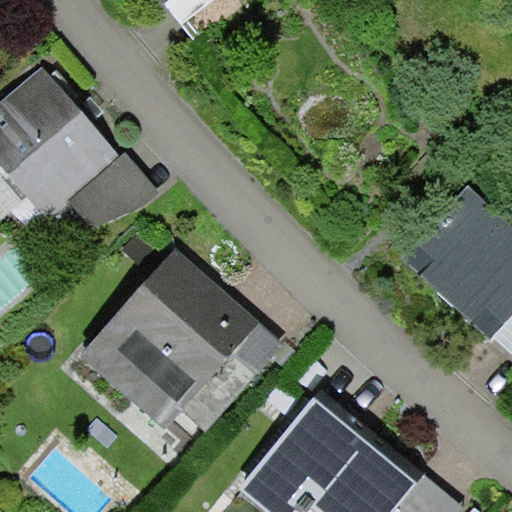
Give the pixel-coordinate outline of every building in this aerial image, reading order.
[(168,0),(164,3),(182,24),(212,0),(168,0)] [(42,67),(0,103),(0,166),(48,221),(70,202),(69,201),(120,156),(92,124),(51,78),(42,67)] [(51,78),(92,124),(104,114),(92,99),(84,106),(56,73),(51,78)] [(159,193),(125,152),(120,156),(69,201),(70,202),(94,229),(142,208),(159,193)] [(490,341),(494,337),(511,317),(511,225),(469,186),(401,259),(490,341)] [(181,251),(84,354),(164,430),(185,408),(206,428),(284,346),(181,251)] [(511,353),(511,317),(494,337),(511,353)] [(395,511),(426,476),(426,474),(322,388),(236,491),(239,494),(223,511),(395,511)] [(459,511),(464,507),(426,476),(395,511),(459,511)]
